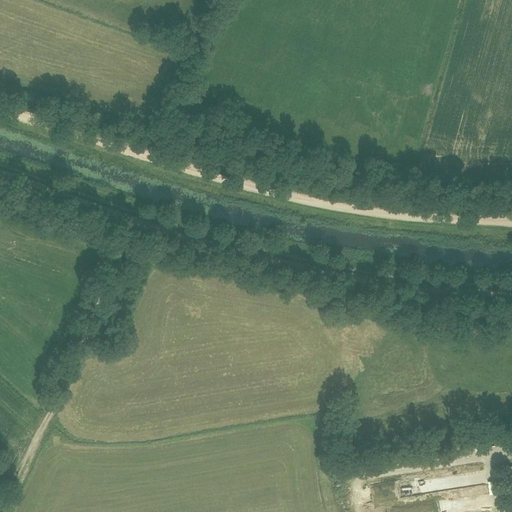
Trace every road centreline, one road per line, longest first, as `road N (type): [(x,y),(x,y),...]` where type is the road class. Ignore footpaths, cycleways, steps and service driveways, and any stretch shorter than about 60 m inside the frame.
road 1 (track): [(0,107),(264,191),(366,210),(511,220)]
road 2 (track): [(511,292),(343,274),(135,217)]
road 3 (track): [(135,217),(1,511)]
road 4 (track): [(135,217),(0,172)]
